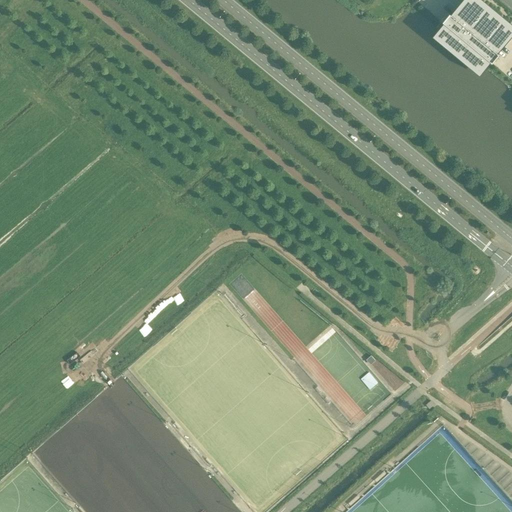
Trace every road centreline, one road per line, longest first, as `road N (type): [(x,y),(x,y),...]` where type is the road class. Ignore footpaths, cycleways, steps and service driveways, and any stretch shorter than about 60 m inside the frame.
road 1 (secondary): [(186,0),(511,270)]
road 2 (secondary): [(511,240),(222,0)]
road 3 (unclassified): [(284,511),(445,370),(448,330),(485,299)]
